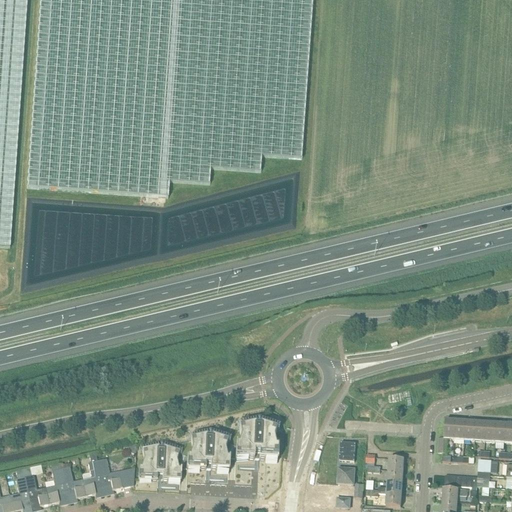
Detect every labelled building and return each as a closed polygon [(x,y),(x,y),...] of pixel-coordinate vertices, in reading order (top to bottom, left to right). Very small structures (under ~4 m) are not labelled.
[(0,0),(0,247),(10,248),(26,0),(0,0)] [(41,0),(27,187),(168,198),(169,183),(209,186),(210,170),(260,173),(261,157),(301,160),(312,0),(41,0)] [(447,440),(454,441),(456,422),(445,421),(444,439),(439,439),(438,454),(446,455),(447,440)] [(466,423),(456,422),(454,441),(465,441),(466,423)] [(476,423),(466,423),(465,441),(475,442),(476,423)] [(475,442),(485,443),(486,424),(476,423),(475,442)] [(486,424),(485,443),(495,443),(497,425),(486,424)] [(507,425),(497,425),(495,443),(506,444),(507,425)] [(256,426),(239,430),(241,439),(238,447),(237,447),(237,446),(236,446),(235,460),(254,460),(254,455),(259,455),(259,460),(278,461),(278,448),(277,448),(277,449),(276,449),(274,440),(276,432),(260,427),(260,431),(255,431),(256,427),(256,426)] [(207,437),(190,441),(192,450),(190,458),(188,458),(188,457),(187,457),(187,470),(206,471),(206,466),(211,466),(210,471),(229,472),(230,459),(229,459),(229,460),(227,460),(225,451),(228,443),(212,437),(212,438),(211,442),(207,442),(207,438),(207,437)] [(354,463),(356,445),(341,444),(339,462),(354,463)] [(177,462),(179,453),(163,448),(163,449),(163,453),(158,452),(159,449),(159,448),(142,452),(144,460),(141,469),(140,469),(140,468),(139,468),(138,481),(157,482),(157,476),(162,477),(162,482),(181,483),(181,470),(180,470),(179,470),(177,462)] [(82,481),(86,498),(99,495),(98,490),(103,489),(97,462),(95,455),(89,456),(91,464),(88,464),(91,479),(82,481)] [(366,463),(366,467),(369,467),(370,464),(375,464),(375,457),(366,456),(366,463)] [(106,460),(97,462),(103,489),(108,488),(109,493),(133,488),(135,469),(109,475),(106,460)] [(389,460),(388,472),(403,473),(404,461),(389,460)] [(484,473),(484,480),(490,480),(491,462),(479,461),(478,473),(484,473)] [(59,462),(50,464),(52,472),(61,470),(60,465),(59,462)] [(67,469),(61,470),(67,497),(72,496),(73,501),(77,500),(86,498),(82,481),(73,483),(70,468),(67,469)] [(37,509),(50,506),(46,489),(37,491),(34,476),(31,477),(30,469),(23,470),(30,505),(36,504),(37,509)] [(10,497),(12,511),(22,511),(26,511),(25,506),(30,505),(23,470),(16,472),(17,480),(15,480),(19,495),(10,497)] [(55,487),(46,489),(50,506),(59,504),(63,503),(61,498),(67,497),(61,470),(52,472),(55,487)] [(354,486),(354,471),(339,470),(338,485),(354,486)] [(388,472),(388,483),(402,484),(403,473),(388,472)] [(378,492),(372,491),(372,497),(378,498),(378,495),(387,495),(402,496),(402,484),(388,483),(387,490),(379,489),(378,492)] [(362,500),(363,487),(355,486),(355,500),(362,500)] [(486,497),(485,503),(491,504),(492,498),(489,497),(489,489),(483,488),(482,497),(486,497)] [(442,502),(457,503),(458,497),(467,498),(467,491),(458,490),(458,491),(443,490),(442,502)] [(402,496),(387,495),(386,504),(380,503),(380,507),(401,509),(402,496)] [(0,496),(0,511),(12,511),(10,497),(1,499),(0,496)] [(349,510),(350,500),(337,499),(337,509),(349,510)] [(456,511),(457,503),(442,502),(441,511),(456,511)]
